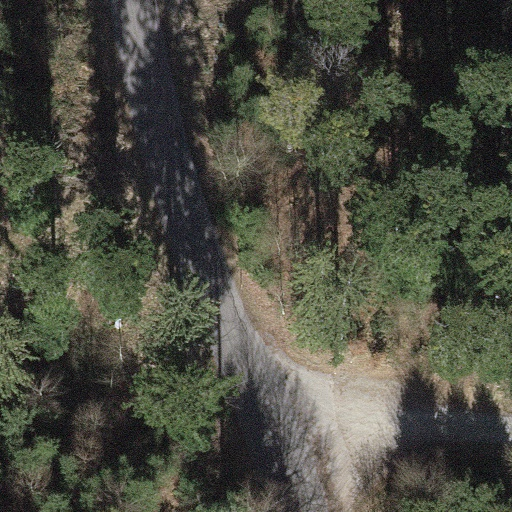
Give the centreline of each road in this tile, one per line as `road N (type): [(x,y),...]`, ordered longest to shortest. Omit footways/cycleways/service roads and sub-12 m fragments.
road 1 (tertiary): [(293,511),(184,204),(132,0)]
road 2 (track): [(511,438),(259,409)]
